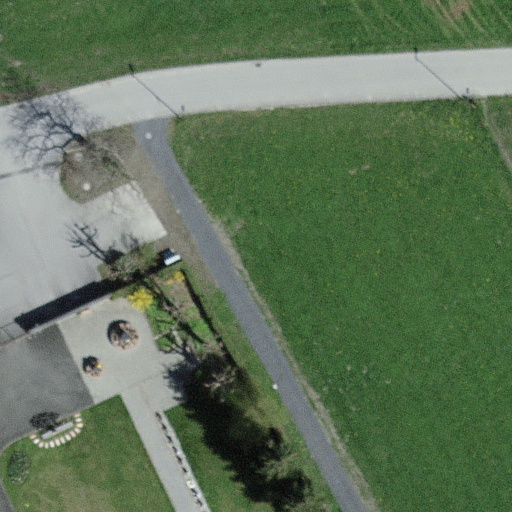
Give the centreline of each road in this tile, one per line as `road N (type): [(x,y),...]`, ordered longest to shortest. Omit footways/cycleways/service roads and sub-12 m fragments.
road 1 (residential): [(0,130),(189,89),(511,72)]
road 2 (track): [(137,97),(355,511)]
